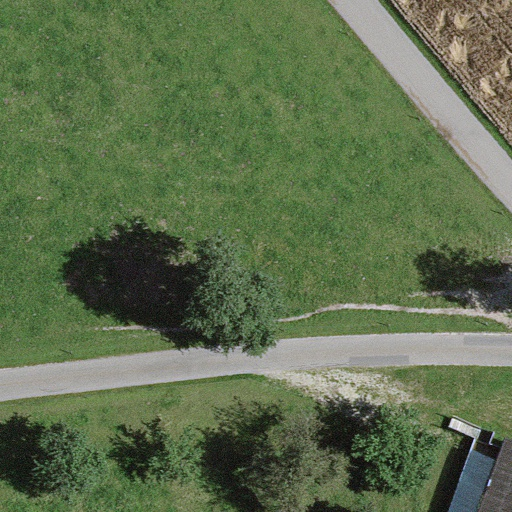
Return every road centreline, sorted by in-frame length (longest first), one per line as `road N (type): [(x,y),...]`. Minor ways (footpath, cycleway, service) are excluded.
road 1 (unclassified): [(511,349),(218,360),(0,385)]
road 2 (residential): [(511,186),(353,0)]
